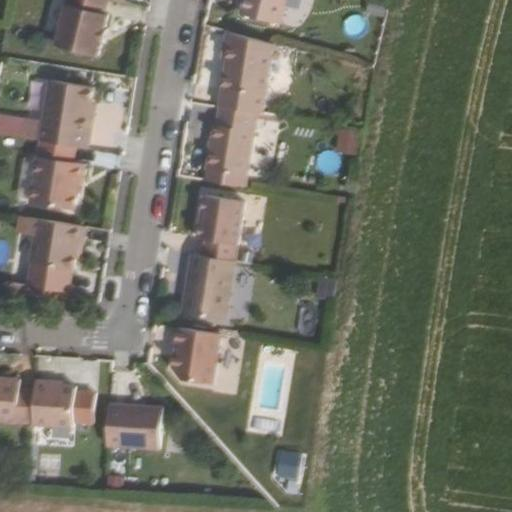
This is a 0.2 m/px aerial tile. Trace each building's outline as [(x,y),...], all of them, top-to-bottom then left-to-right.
[(67,0),(56,47),(98,57),(101,44),(103,45),(107,30),(105,30),(108,16),(103,15),(106,0),(67,0)] [(244,0),(240,15),(280,25),(286,0),(244,0)] [(365,37),(369,19),(349,15),(345,33),(365,37)] [(273,53),(274,44),(226,33),(225,45),(273,53)] [(263,114),(273,53),(225,45),(222,61),(227,61),(220,108),(263,114)] [(89,150),(91,134),(94,118),(89,117),(93,88),(50,81),(43,126),(40,142),(76,147),(89,150)] [(247,178),(257,114),(220,108),(217,126),(214,125),(207,171),(247,178)] [(40,142),(43,126),(24,123),(22,139),(40,142)] [(339,153),(361,155),(363,131),(342,129),(339,153)] [(31,204),(75,211),(80,182),(84,183),(86,165),(73,164),(76,147),(41,142),(31,204)] [(342,175),(342,154),(322,153),(321,174),(342,175)] [(247,178),(207,171),(205,181),(245,188),(247,178)] [(203,257),(235,262),(245,203),(205,196),(198,240),(206,241),(203,257)] [(72,271),(74,271),(78,243),(83,244),(86,228),(37,220),(30,264),(32,265),(28,287),(69,293),(72,271)] [(182,314),(226,322),(235,262),(203,257),(192,255),(182,314)] [(336,299),(339,281),(321,279),(319,297),(336,299)] [(67,301),(69,293),(28,287),(5,283),(2,297),(67,301)] [(213,385),(221,336),(179,329),(173,370),(183,381),(213,385)] [(0,422),(33,425),(36,392),(19,391),(20,381),(0,379),(0,422)] [(33,426),(74,428),(74,423),(93,425),(95,395),(76,394),(76,389),(36,386),(36,392),(33,425),(33,426)] [(107,447),(160,450),(163,409),(110,406),(107,447)] [(283,450),(278,476),(301,480),(306,454),(283,450)]
